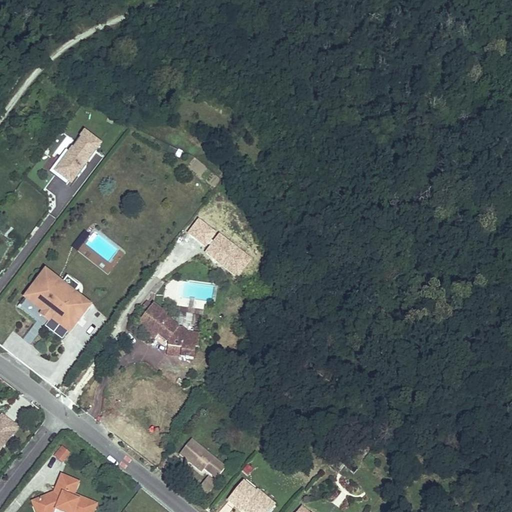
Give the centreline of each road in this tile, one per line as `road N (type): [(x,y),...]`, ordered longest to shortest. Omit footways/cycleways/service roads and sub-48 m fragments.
road 1 (residential): [(0,360),(186,511)]
road 2 (track): [(0,121),(47,60),(95,30),(171,0)]
